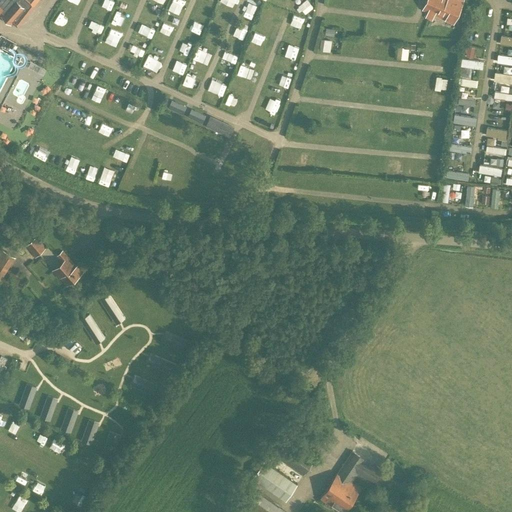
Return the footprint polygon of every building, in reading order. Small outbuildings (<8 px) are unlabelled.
[(0,0),(0,9),(5,14),(3,16),(12,23),(13,22),(18,26),(35,4),(37,0),(0,0)] [(234,13),(237,7),(221,0),(218,7),(234,13)] [(349,0),(348,7),(359,9),(360,0),(349,0)] [(379,11),(379,0),(366,0),(367,10),(379,11)] [(389,0),(389,10),(401,10),(401,0),(389,0)] [(434,14),(453,22),(462,0),(426,0),(423,10),(427,12),(425,17),(432,20),(434,14)] [(102,1),(98,10),(107,15),(112,5),(102,1)] [(195,19),(188,35),(198,39),(205,23),(195,19)] [(257,27),(256,34),(263,36),(264,29),(257,27)] [(291,40),(304,45),(308,33),(295,29),(291,40)] [(0,34),(0,46),(11,52),(16,42),(0,34)] [(511,35),(503,35),(503,43),(511,43),(511,35)] [(271,40),(261,36),(257,46),(266,50),(271,40)] [(322,48),(333,50),(335,40),(324,38),(322,48)] [(362,41),(362,55),(376,55),(377,38),(369,38),(369,42),(362,41)] [(202,48),(212,51),(213,45),(204,42),(202,48)] [(475,57),(477,46),(470,45),(467,55),(475,57)] [(399,57),(410,58),(412,47),(401,46),(399,57)] [(199,59),(212,65),(217,55),(203,49),(199,59)] [(299,63),(301,52),(288,49),(285,60),(299,63)] [(446,62),(459,62),(459,50),(446,50),(446,62)] [(260,67),(265,57),(254,51),(249,61),(260,67)] [(511,62),(511,54),(501,53),(500,61),(511,62)] [(175,68),(186,71),(189,61),(178,57),(175,68)] [(465,58),(464,67),(486,67),(486,59),(465,58)] [(253,75),(254,69),(248,67),(249,61),(243,59),(240,69),(243,70),(241,78),(255,81),(256,75),(253,75)] [(33,62),(31,67),(45,73),(47,68),(33,62)] [(190,73),(202,79),(208,69),(195,63),(190,73)] [(115,83),(119,72),(108,68),(104,78),(115,83)] [(511,72),(498,70),(497,79),(511,82),(511,72)] [(437,86),(437,74),(425,74),(425,86),(437,86)] [(439,76),(437,87),(448,89),(451,78),(439,76)] [(464,76),(463,83),(479,86),(481,79),(464,76)] [(187,77),(182,89),(197,94),(201,82),(187,77)] [(237,94),(250,96),(252,86),(239,84),(237,94)] [(511,98),(511,92),(496,90),(495,96),(511,98)] [(415,105),(427,106),(429,94),(416,92),(415,105)] [(445,108),(445,96),(434,95),(434,108),(445,108)] [(341,123),(352,123),(353,110),(341,110),(341,123)] [(272,127),(277,117),(264,112),(259,122),(272,127)] [(365,123),(365,113),(353,113),(353,123),(365,123)] [(205,125),(230,136),(234,126),(210,115),(205,125)] [(170,118),(166,130),(176,134),(181,122),(170,118)] [(437,118),(436,131),(448,131),(449,119),(437,118)] [(489,128),(489,137),(510,137),(510,128),(489,128)] [(150,135),(147,141),(167,149),(170,143),(150,135)] [(456,143),(455,151),(475,151),(475,144),(456,143)] [(489,144),(488,150),(508,153),(509,147),(489,144)] [(248,166),(252,154),(238,149),(234,161),(248,166)] [(302,167),(317,168),(318,151),(303,151),(302,167)] [(170,178),(178,181),(185,157),(170,153),(165,168),(173,170),(170,178)] [(410,174),(410,170),(403,169),(404,158),(389,157),(388,173),(410,174)] [(443,179),(443,162),(433,162),(432,179),(443,179)] [(504,173),(504,165),(481,165),(481,173),(504,173)] [(150,186),(153,179),(136,173),(134,181),(150,186)] [(468,204),(477,205),(478,185),(469,184),(468,204)] [(502,206),(502,188),(494,188),(494,206),(502,206)] [(37,236),(25,246),(35,258),(46,248),(37,236)] [(6,269),(11,261),(12,262),(15,256),(0,246),(0,280),(7,269),(6,269)] [(76,266),(62,250),(57,255),(62,262),(52,270),(59,278),(60,277),(67,285),(83,270),(78,264),(76,266)] [(93,268),(101,277),(109,270),(101,261),(93,268)] [(103,298),(118,324),(128,318),(114,292),(103,298)] [(107,339),(99,319),(88,324),(97,343),(107,339)] [(165,342),(192,351),(196,340),(169,331),(165,342)] [(154,352),(149,362),(168,370),(172,360),(154,352)] [(159,396),(164,385),(137,373),(133,384),(159,396)] [(27,382),(21,405),(32,408),(38,385),(27,382)] [(42,415),(53,419),(61,398),(49,394),(42,415)] [(73,432),(82,410),(71,406),(62,427),(73,432)] [(83,440),(94,444),(102,421),(91,417),(83,440)] [(303,441),(313,448),(325,431),(315,424),(303,441)] [(110,429),(104,451),(114,453),(119,432),(110,429)] [(282,434),(252,478),(285,501),(297,484),(315,458),(282,434)] [(382,470),(352,450),(321,497),(344,511),(359,487),(351,482),(356,474),(373,485),(382,470)] [(82,451),(76,460),(86,466),(91,457),(82,451)] [(287,511),(288,511),(254,489),(241,508),(246,511),(287,511)] [(14,507),(23,511),(30,498),(22,494),(14,507)]
